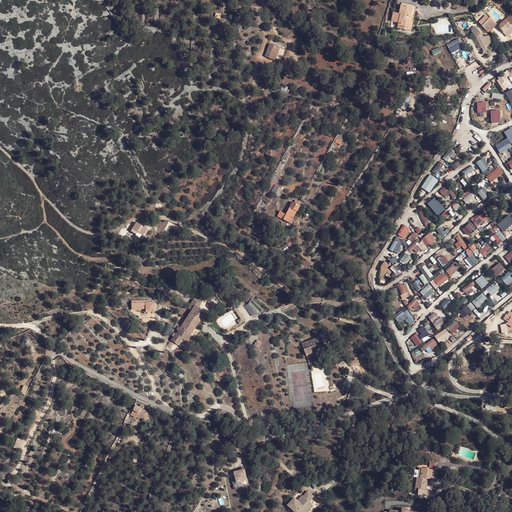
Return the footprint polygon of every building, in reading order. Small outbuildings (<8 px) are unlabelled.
[(403,25),(406,26),(408,21),(406,21),(409,12),(397,9),(394,17),(388,16),(386,25),(392,27),(391,32),(401,35),(403,25)] [(495,22),(490,17),(481,25),(486,30),(495,22)] [(511,24),(506,17),(499,24),(498,27),(503,33),(511,24)] [(478,42),(484,37),(481,33),(475,38),(478,42)] [(484,37),(489,45),(493,41),(488,35),(484,37)] [(275,57),(277,48),(268,46),(265,56),(270,58),(270,59),(273,59),(274,57),(275,57)] [(507,72),(496,79),(504,91),(511,86),(511,76),(510,78),(507,72)] [(469,85),(465,77),(457,81),(461,89),(469,85)] [(450,116),(452,108),(439,106),(437,114),(450,116)] [(501,122),(500,110),(490,111),(490,123),(501,122)] [(484,113),(475,115),(477,122),(486,120),(484,113)] [(503,131),(509,143),(511,141),(511,127),(503,131)] [(499,153),(510,147),(507,140),(496,147),(499,153)] [(281,160),(285,162),(290,153),(287,151),(281,160)] [(483,173),(489,169),(482,158),(476,162),(483,173)] [(440,161),(433,171),(437,174),(444,164),(440,161)] [(472,175),(471,172),(474,170),(473,166),(463,170),(466,178),(472,175)] [(491,183),(504,173),(499,166),(486,176),(491,183)] [(431,174),(422,187),(429,192),(438,180),(431,174)] [(275,184),(271,191),(278,195),(282,188),(275,184)] [(455,197),(447,185),(439,191),(442,195),(448,191),(453,198),(455,197)] [(483,199),(490,195),(484,187),(478,192),(483,199)] [(466,200),(475,193),(472,189),(463,196),(466,200)] [(437,210),(441,207),(434,198),(430,202),(437,210)] [(297,212),(299,205),(293,202),(288,212),(294,215),(296,211),(297,212)] [(424,209),(416,212),(422,229),(429,226),(424,209)] [(135,222),(129,232),(135,235),(136,232),(142,236),(146,229),(135,222)] [(469,235),(474,228),(467,223),(462,231),(469,235)] [(404,224),(397,234),(404,238),(411,228),(404,224)] [(493,235),(500,244),(506,238),(499,229),(493,235)] [(410,230),(407,239),(413,241),(417,233),(410,230)] [(429,232),(423,238),(431,246),(437,240),(429,232)] [(459,249),(465,244),(458,237),(452,242),(459,249)] [(389,249),(396,253),(402,243),(395,239),(389,249)] [(413,254),(421,249),(423,251),(427,249),(421,239),(409,246),(413,254)] [(488,243),(479,250),(484,257),(493,250),(488,243)] [(466,259),(472,266),(479,260),(469,248),(465,251),(469,256),(466,259)] [(456,261),(444,270),(449,276),(461,268),(456,261)] [(494,276),(505,270),(500,262),(490,268),(494,276)] [(422,267),(430,277),(433,275),(424,265),(422,267)] [(449,278),(443,272),(433,280),(439,287),(449,278)] [(482,275),(475,281),(482,288),(488,283),(482,275)] [(495,281),(486,289),(492,296),(501,288),(495,281)] [(462,289),(468,296),(475,290),(469,283),(462,289)] [(420,289),(426,298),(434,293),(428,284),(420,289)] [(482,292),(471,302),(478,309),(488,299),(482,292)] [(187,307),(191,309),(194,306),(197,308),(201,302),(193,297),(187,307)] [(406,306),(412,312),(420,304),(414,298),(406,306)] [(150,299),(131,300),(132,314),(156,312),(155,301),(150,302),(150,299)] [(449,299),(442,305),(444,308),(451,301),(449,299)] [(254,316),(260,312),(251,301),(245,305),(254,316)] [(467,305),(472,311),(476,308),(471,302),(467,305)] [(187,342),(205,313),(197,308),(194,306),(191,309),(179,329),(178,332),(171,342),(179,347),(183,340),(187,342)] [(244,319),(234,307),(229,310),(231,312),(229,313),(237,323),(244,319)] [(407,310),(403,313),(411,324),(415,320),(407,310)] [(447,324),(442,316),(439,318),(436,312),(429,316),(437,330),(447,324)] [(511,316),(508,323),(501,325),(503,334),(510,333),(510,329),(511,327),(511,316)] [(301,343),(309,362),(316,359),(314,353),(325,349),(320,336),(301,343)] [(133,411),(130,415),(136,418),(137,416),(144,420),(149,413),(143,409),(144,407),(141,405),(139,408),(136,405),(133,410),(133,411)] [(14,445),(21,448),(24,440),(17,438),(14,445)] [(419,468),(418,479),(425,479),(434,480),(435,470),(428,469),(419,468)] [(234,473),(237,483),(247,481),(244,470),(240,471),(234,473)] [(425,479),(418,479),(415,478),(413,491),(417,492),(416,496),(426,498),(427,491),(424,490),(425,479)] [(313,497),(307,492),(303,497),(302,497),(298,503),(294,500),(288,507),(294,511),(308,511),(310,510),(308,508),(311,504),(309,502),(313,497)]
